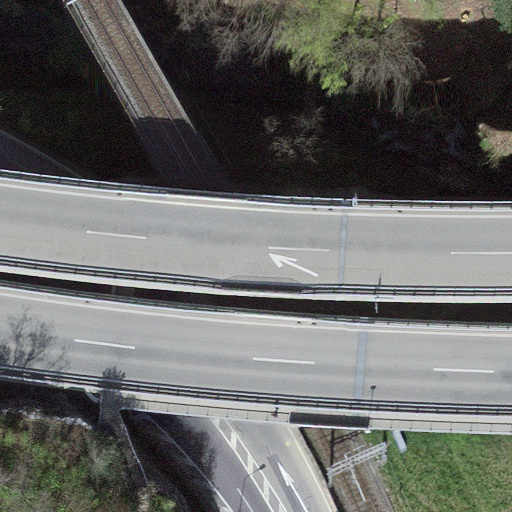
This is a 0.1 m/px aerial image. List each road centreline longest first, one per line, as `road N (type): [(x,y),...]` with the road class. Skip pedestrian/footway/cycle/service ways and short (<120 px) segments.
road 1 (motorway): [(0,328),(227,356),(511,370)]
road 2 (motorway): [(511,252),(308,249),(0,220)]
road 3 (primary): [(302,511),(241,405),(176,335),(70,241),(0,199)]
road 4 (primary): [(0,309),(106,362),(169,410),(250,511)]
